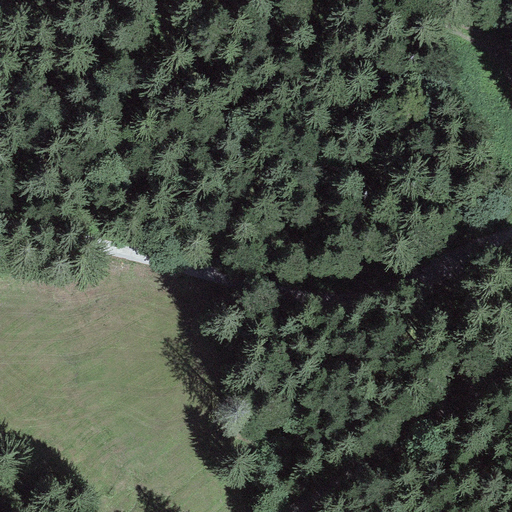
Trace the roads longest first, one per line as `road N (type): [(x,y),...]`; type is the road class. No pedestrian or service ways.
road 1 (unclassified): [(511,240),(405,287),(328,302),(0,221)]
road 2 (unclassified): [(293,511),(511,372)]
